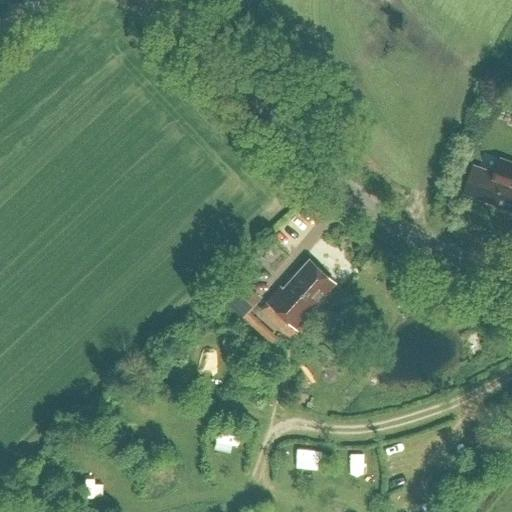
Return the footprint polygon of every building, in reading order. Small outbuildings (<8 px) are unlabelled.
[(496,173),(472,165),(463,192),(511,209),(511,162),(501,159),(496,173)] [(278,229),(267,236),(274,247),(285,240),(278,229)] [(310,316),(336,284),(308,261),(284,290),(279,287),(265,304),(300,334),(313,319),(310,316)] [(133,397),(121,413),(138,426),(150,410),(133,397)] [(216,437),(210,454),(227,461),(234,444),(216,437)] [(296,463),(309,467),(315,447),(302,443),(296,463)] [(340,470),(361,470),(360,449),(340,449),(340,470)]
